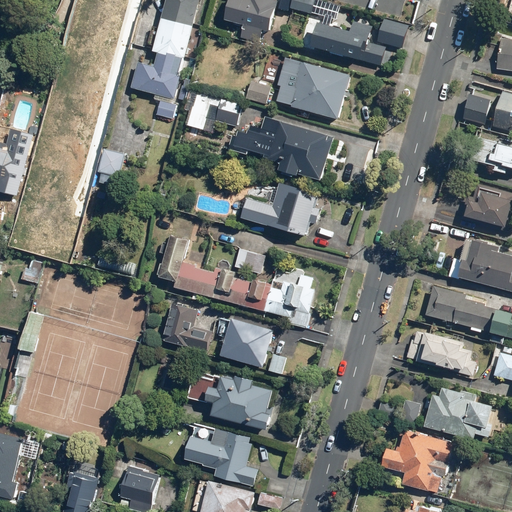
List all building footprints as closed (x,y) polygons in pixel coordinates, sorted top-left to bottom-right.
[(202,0),(171,0),(161,47),(165,48),(162,62),(144,58),(138,85),(164,91),(159,112),(176,116),(186,72),(202,0)] [(283,0),(237,0),(233,20),(249,24),(247,35),(265,40),(269,26),(277,28),(283,0)] [(296,0),(295,5),(318,12),(321,0),(296,0)] [(378,32),(326,19),(320,44),(385,60),(390,43),(376,40),(378,32)] [(511,41),(504,40),(500,68),(511,69),(511,41)] [(354,71),(292,56),(281,100),(343,115),(354,71)] [(275,83),(255,78),(251,97),(271,101),(275,83)] [(91,139),(99,141),(104,117),(89,113),(95,86),(66,79),(60,105),(56,104),(41,167),(66,173),(71,151),(66,150),(67,143),(89,149),(91,139)] [(511,92),(504,90),(495,126),(511,130),(511,92)] [(494,98),(473,93),(467,117),(488,123),(494,98)] [(254,105),(227,98),(222,118),(241,123),(235,149),(252,154),(254,146),(273,151),(272,155),(289,159),(287,167),(329,177),(340,132),(278,116),(271,115),(268,128),(249,124),(254,105)] [(6,140),(0,138),(0,177),(19,182),(28,145),(6,140)] [(511,146),(483,138),(477,158),(498,164),(496,170),(508,173),(509,168),(511,168),(511,146)] [(115,148),(108,146),(101,181),(121,185),(128,150),(115,148)] [(511,192),(475,182),(465,218),(508,230),(511,215),(511,192)] [(322,193),(284,183),(280,201),(254,194),(248,215),(313,231),(322,193)] [(77,238),(84,211),(62,206),(56,233),(77,238)] [(181,221),(179,229),(165,280),(310,320),(322,276),(303,271),(297,289),(204,263),(214,229),(181,221)] [(269,238),(236,229),(232,242),(244,246),(239,263),(260,269),(269,238)] [(500,245),(475,238),(470,258),(466,257),(461,276),(511,290),(511,255),(499,251),(500,245)] [(103,254),(100,266),(134,274),(137,262),(103,254)] [(26,266),(23,280),(45,285),(48,271),(26,266)] [(469,293),(436,285),(429,314),(510,334),(511,326),(511,312),(485,306),(486,302),(468,297),(469,293)] [(225,311),(179,299),(169,336),(214,349),(225,311)] [(48,314),(33,310),(22,350),(37,354),(48,314)] [(280,328),(239,316),(228,352),(269,365),(285,370),(290,356),(273,350),(280,328)] [(414,335),(413,340),(409,357),(466,370),(471,351),(462,349),(464,340),(425,331),(419,330),(418,336),(414,335)] [(511,354),(502,352),(496,374),(511,378),(511,354)] [(277,386),(232,372),(220,413),(273,428),(278,412),(270,410),(277,386)] [(463,390),(445,385),(443,395),(435,393),(427,424),(476,436),(477,431),(492,435),(493,428),(488,427),(494,404),(478,400),(479,394),(463,390)] [(219,437),(196,432),(190,458),(217,464),(215,474),(255,483),(258,469),(251,465),(258,431),(222,424),(219,437)] [(401,449),(390,446),(385,465),(408,471),(405,482),(440,491),(444,475),(448,476),(457,443),(406,430),(401,449)] [(0,493),(16,497),(20,482),(15,481),(25,439),(0,432),(0,493)] [(93,511),(102,465),(79,461),(70,511),(75,511),(93,511)] [(165,470),(132,462),(125,491),(135,496),(133,506),(155,511),(165,470)] [(222,492),(214,490),(209,511),(245,511),(249,499),(257,501),(260,488),(225,480),(222,492)] [(287,494),(266,490),(264,505),(285,508),(287,494)]
